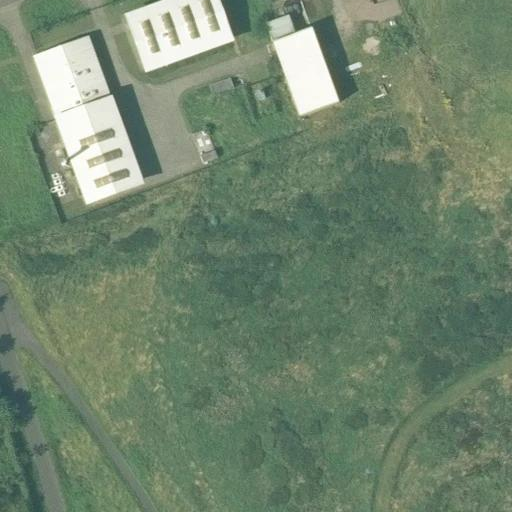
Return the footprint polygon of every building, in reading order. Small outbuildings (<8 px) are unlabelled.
[(212,0),(183,0),(129,20),(147,69),(227,40),(212,0)] [(311,28),(295,34),(288,16),(265,24),(299,118),(338,104),(311,28)] [(85,43),(37,60),(44,80),(45,80),(60,120),(107,103),(92,64),(93,64),(85,43)] [(230,78),(209,86),(213,97),(234,89),(230,78)] [(60,120),(59,121),(88,201),(137,183),(108,103),(60,120)] [(206,130),(192,135),(200,156),(214,151),(206,130)] [(214,151),(200,156),(202,163),(217,158),(214,151)]
